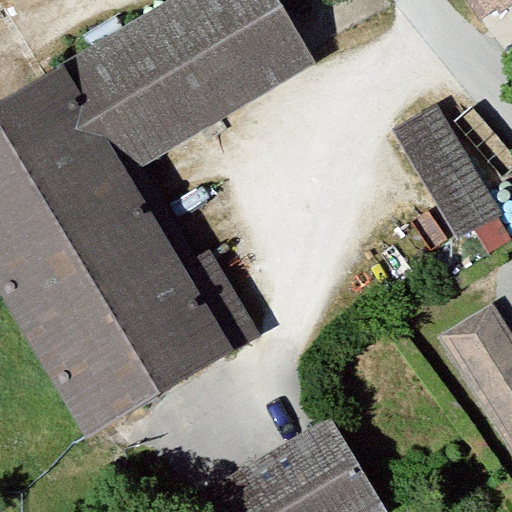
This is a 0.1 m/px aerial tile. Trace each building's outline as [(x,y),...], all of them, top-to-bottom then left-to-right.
[(127,164),(299,64),(261,0),(171,0),(0,99),(0,337),(65,447),(256,336),(202,244),(181,256),(127,164)] [(511,0),(472,0),(488,24),(511,9),(511,0)] [(511,206),(464,97),(418,117),(475,249),(511,233),(511,206)] [(511,337),(493,309),(447,339),(511,438),(511,337)] [(374,511),(321,418),(191,492),(202,511),(374,511)]
